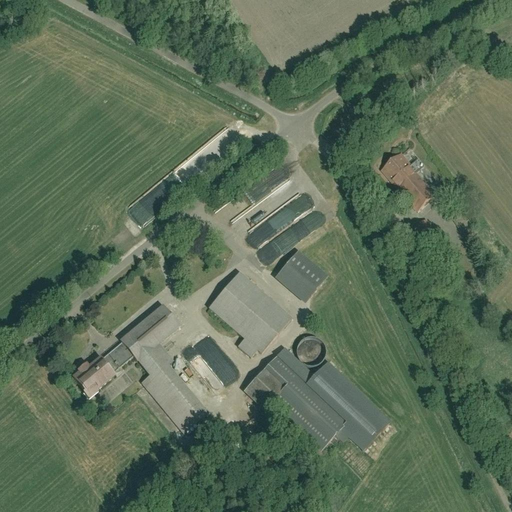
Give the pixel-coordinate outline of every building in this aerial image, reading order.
[(435,198),(400,156),(380,174),(415,215),(435,198)] [(306,194),(244,237),(253,250),(315,206),(306,194)] [(426,222),(415,231),(429,247),(440,238),(426,222)] [(326,279),(295,254),(272,281),(303,306),(326,279)] [(290,321),(236,275),(206,310),(242,341),(235,348),(248,359),(254,351),(259,356),(290,321)] [(131,328),(154,308),(149,302),(126,322),(131,328)] [(115,343),(117,346),(129,361),(130,364),(131,363),(156,345),(176,330),(160,309),(115,343)] [(179,435),(203,417),(166,368),(171,365),(156,345),(131,363),(144,380),(140,383),(179,435)] [(129,361),(117,346),(97,361),(108,376),(129,361)] [(391,424),(326,364),(311,379),(280,351),(241,393),(261,411),(266,405),(319,453),(333,438),(341,445),(346,440),(362,455),(391,424)] [(74,375),(69,379),(86,402),(98,393),(96,390),(110,379),(108,376),(97,361),(95,359),(84,367),(82,364),(72,372),(74,375)]
